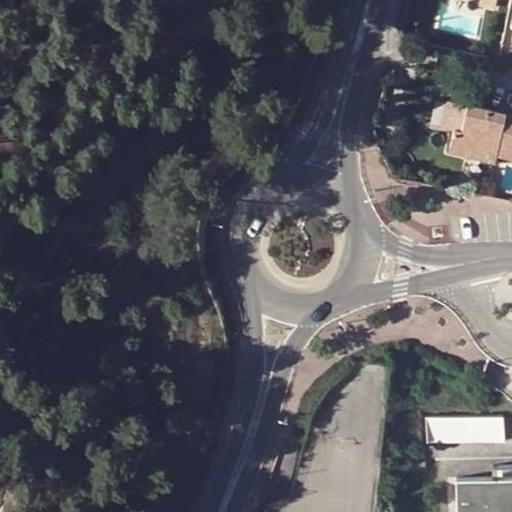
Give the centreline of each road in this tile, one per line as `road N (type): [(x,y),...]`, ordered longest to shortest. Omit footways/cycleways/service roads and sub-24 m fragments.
road 1 (tertiary): [(249,281),(259,345),(220,511)]
road 2 (tertiary): [(225,511),(291,352),(324,306)]
road 3 (tertiary): [(360,29),(316,136),(285,186)]
road 4 (tertiary): [(346,201),(360,29)]
road 5 (residential): [(344,295),(484,262)]
road 6 (residential): [(484,262),(382,243),(359,218)]
